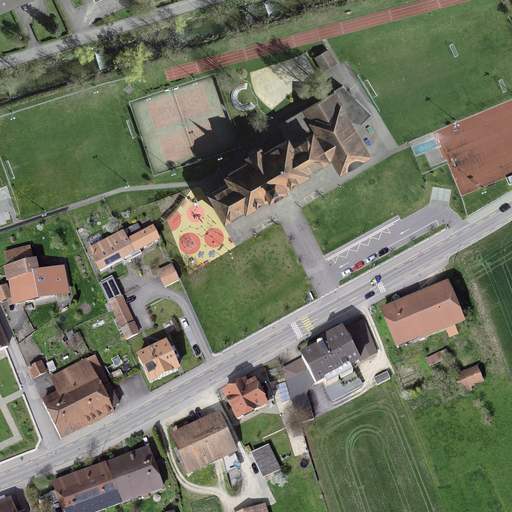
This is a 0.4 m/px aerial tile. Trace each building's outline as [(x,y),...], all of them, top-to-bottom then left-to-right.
[(0,0),(0,8),(18,0),(0,0)] [(315,58),(323,71),(336,63),(328,50),(315,58)] [(368,155),(346,119),(361,123),(371,113),(342,84),(334,89),(334,92),(279,125),(287,140),(263,154),(260,148),(249,155),(252,160),(228,175),(232,181),(211,193),(226,218),(246,206),(247,207),(269,194),(270,196),(285,187),(284,185),(307,172),(306,171),(331,155),(341,171),(368,155)] [(124,243),(132,259),(141,254),(139,250),(158,241),(151,229),(141,234),(137,226),(122,234),(126,242),(124,243)] [(125,263),(132,259),(124,243),(126,242),(122,234),(104,243),(100,234),(86,241),(91,250),(89,251),(100,271),(123,259),(125,263)] [(9,281),(12,298),(13,304),(38,300),(37,297),(67,291),(62,269),(35,274),(29,247),(5,253),(7,268),(9,281)] [(173,267),(159,273),(165,287),(179,280),(173,267)] [(0,288),(0,301),(1,303),(12,298),(9,281),(4,283),(5,286),(0,288)] [(105,294),(109,301),(121,295),(114,281),(103,286),(107,293),(105,294)] [(382,312),(396,344),(418,335),(420,341),(425,339),(424,338),(446,329),(449,337),(457,334),(453,326),(462,322),(447,285),(382,312)] [(111,306),(121,330),(133,323),(121,296),(109,303),(111,306)] [(302,359),(303,361),(310,374),(311,377),(315,385),(376,353),(363,320),(321,342),(324,347),(323,347),(321,344),(319,343),(317,345),(316,347),(318,350),(302,359)] [(133,323),(121,330),(126,340),(138,334),(133,323)] [(138,357),(150,383),(178,369),(173,360),(178,358),(173,348),(168,350),(165,344),(138,357)] [(429,366),(439,362),(435,355),(426,359),(429,366)] [(43,403),(61,439),(113,413),(111,408),(118,405),(94,357),(52,378),(56,385),(59,383),(61,387),(55,390),(58,395),(43,403)] [(296,381),(310,374),(303,361),(289,368),(296,381)] [(34,378),(46,372),(41,363),(29,369),(34,378)] [(299,424),(314,419),(303,386),(313,383),(311,377),(294,382),(289,368),(282,370),(299,424)] [(460,390),(482,380),(477,369),(455,378),(460,390)] [(377,385),(390,379),(387,372),(374,379),(377,385)] [(362,386),(355,373),(341,380),(348,393),(362,386)] [(333,401),(346,395),(339,381),(326,388),(333,401)] [(237,420),(266,405),(266,404),(273,400),(266,385),(258,389),(254,382),(246,386),(244,382),(224,393),(237,420)] [(230,463),(238,460),(217,416),(174,437),(185,461),(178,464),(185,474),(221,457),(224,464),(214,469),(213,470),(216,476),(225,471),(225,473),(233,469),(230,463)] [(105,465),(120,503),(144,495),(145,498),(148,497),(147,494),(163,488),(148,449),(105,465)] [(63,511),(96,511),(120,503),(105,465),(53,484),(63,511)] [(15,511),(10,500),(0,503),(0,511),(15,511)]
